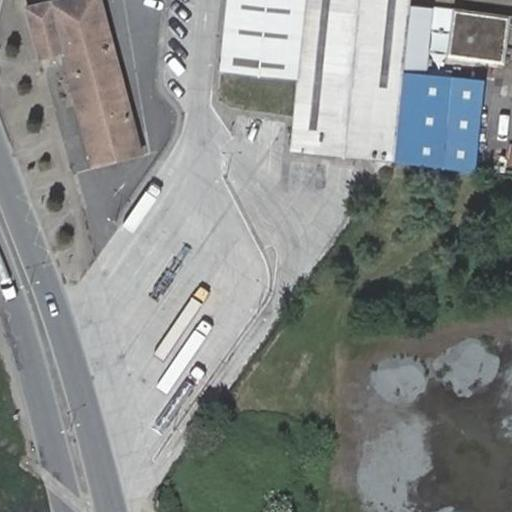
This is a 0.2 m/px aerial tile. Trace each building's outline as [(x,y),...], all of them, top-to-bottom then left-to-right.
[(62,49),(92,165),(142,151),(101,0),(67,0),(30,9),(40,54),(62,49)] [(239,0),(233,71),(307,81),(314,0),(239,0)] [(301,151),(397,163),(408,55),(409,49),(413,5),(413,0),(314,0),(307,81),(301,151)] [(397,163),(420,166),(420,165),(431,51),(436,8),(413,5),(409,49),(408,55),(397,163)] [(436,8),(431,51),(452,54),(457,11),(436,8)] [(457,11),(452,54),(503,62),(509,19),(457,11)]
